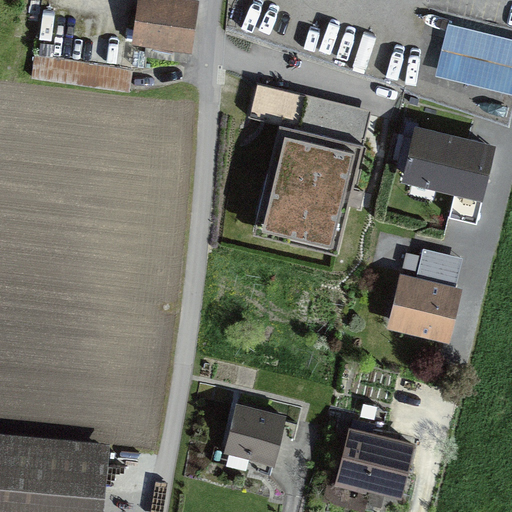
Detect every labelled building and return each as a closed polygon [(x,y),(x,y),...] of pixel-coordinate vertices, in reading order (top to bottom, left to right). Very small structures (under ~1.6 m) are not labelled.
[(145,54),(185,59),(193,4),(162,0),(142,0),(137,37),(147,38),(145,54)] [(511,29),(455,16),(442,68),(511,84),(511,29)] [(42,47),(38,70),(133,88),(138,65),(42,47)] [(356,128),(360,113),(255,87),(248,116),(294,127),(282,175),(267,171),(257,215),(290,223),(286,240),(337,252),(366,131),(356,128)] [(476,222),(483,194),(476,193),(487,146),(417,129),(406,176),(455,188),(449,215),(476,222)] [(424,249),(418,275),(428,278),(435,251),(424,249)] [(445,335),(456,290),(403,278),(398,301),(406,303),(400,324),(445,335)] [(232,423),(236,424),(231,445),(247,449),(246,453),(273,459),(284,417),(236,405),(232,423)] [(352,429),(351,428),(337,482),(366,489),(367,484),(399,492),(411,443),(384,436),(385,430),(354,421),(352,429)] [(0,438),(0,511),(95,511),(101,448),(0,438)]
